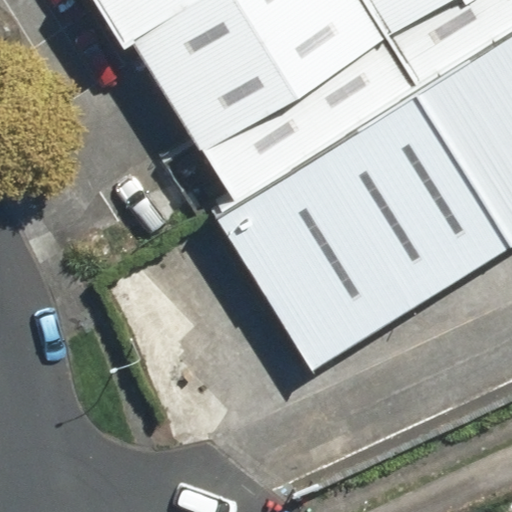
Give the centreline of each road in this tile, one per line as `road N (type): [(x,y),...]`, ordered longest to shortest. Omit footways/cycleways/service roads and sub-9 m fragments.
road 1 (unknown): [(176,511),(511,352)]
road 2 (unclassified): [(56,511),(33,415),(0,362)]
